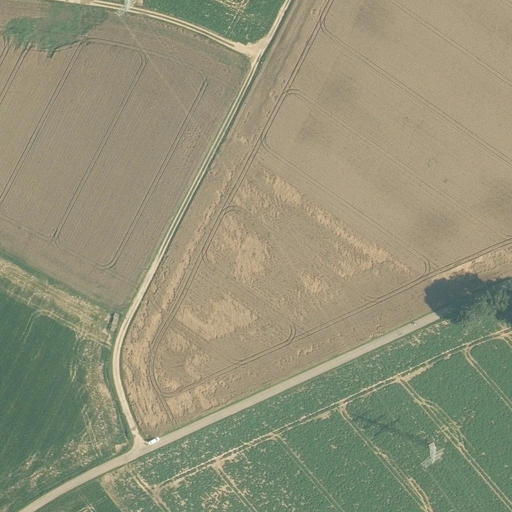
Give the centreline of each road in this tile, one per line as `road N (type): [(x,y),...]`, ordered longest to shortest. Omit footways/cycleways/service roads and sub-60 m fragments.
road 1 (unclassified): [(28,511),(511,282)]
road 2 (track): [(258,57),(114,344),(111,373),(142,453)]
road 3 (track): [(68,0),(161,16),(258,57)]
